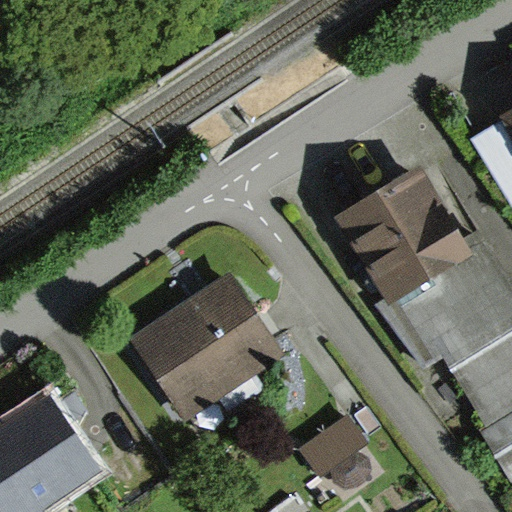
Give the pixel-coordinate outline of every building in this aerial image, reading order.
[(511,139),(505,127),(475,144),(511,210),(511,139)] [(422,373),(440,362),(485,431),(480,434),(511,483),(511,283),(480,232),(461,244),(420,178),(344,225),(395,306),(384,312),(422,373)] [(284,357),(232,278),(133,343),(185,422),(284,357)] [(58,511),(101,484),(50,406),(4,436),(0,429),(0,511),(58,511)] [(367,449),(347,421),(302,453),(321,481),(367,449)]
